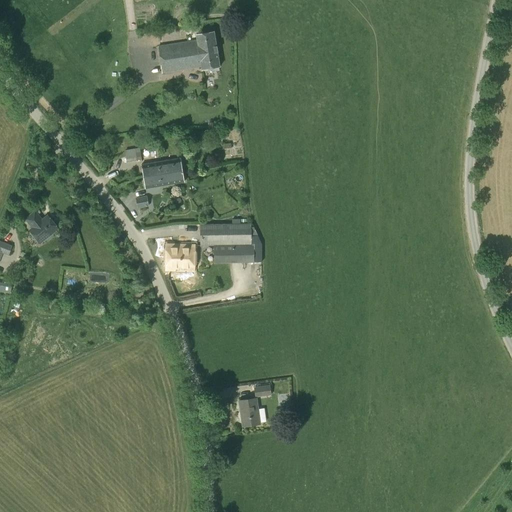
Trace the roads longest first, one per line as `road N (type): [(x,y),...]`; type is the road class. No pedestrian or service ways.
road 1 (tertiary): [(0,74),(137,241),(185,356),(208,469),(207,511)]
road 2 (unclassified): [(511,355),(479,262),(468,170),(500,0)]
